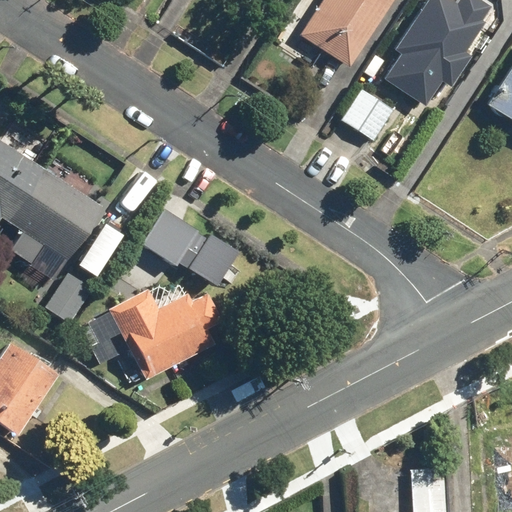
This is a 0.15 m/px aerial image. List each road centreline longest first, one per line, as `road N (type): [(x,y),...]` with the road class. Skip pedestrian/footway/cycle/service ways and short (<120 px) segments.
road 1 (residential): [(0,2),(369,243),(398,266),(447,335)]
road 2 (tertiary): [(447,335),(110,511)]
